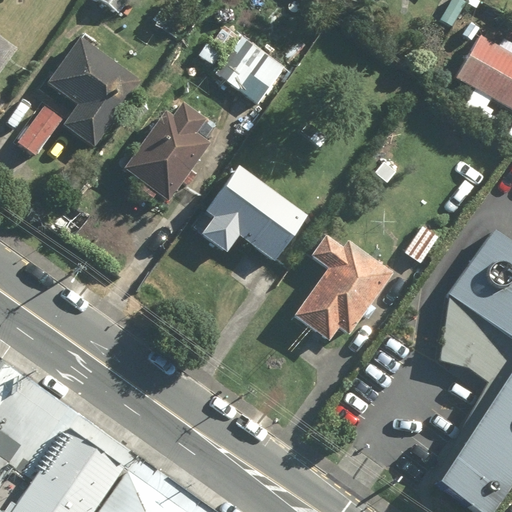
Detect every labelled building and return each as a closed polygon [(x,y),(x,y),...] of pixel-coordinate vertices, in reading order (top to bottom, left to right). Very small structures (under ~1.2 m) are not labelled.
[(119,0),(96,0),(110,11),(119,0)] [(196,5),(190,0),(171,0),(151,22),(167,37),(196,5)] [(471,1),(468,0),(442,0),(430,16),(450,30),(471,1)] [(291,26),(277,44),(299,60),(313,43),(291,26)] [(242,40),(224,27),(203,56),(221,69),(242,40)] [(511,45),(485,29),(457,77),(479,90),(470,105),(484,113),(492,99),(511,110),(511,45)] [(145,79),(84,34),(48,84),(79,106),(63,129),(93,150),(145,79)] [(0,72),(17,50),(0,36),(0,72)] [(251,42),(228,70),(270,103),(293,75),(251,42)] [(344,108),(320,89),(288,131),(313,150),(344,108)] [(210,140),(218,131),(180,99),(122,169),(165,205),(174,194),(193,210),(232,163),(212,147),(215,144),(210,140)] [(62,120),(45,107),(18,143),(36,156),(62,120)] [(259,123),(241,108),(219,134),(238,149),(259,123)] [(308,221),(240,165),(205,208),(217,218),(203,236),(226,255),(239,239),(272,265),(308,221)] [(442,240),(423,224),(401,250),(420,266),(442,240)] [(491,511),(511,482),(511,246),(490,231),(444,298),(453,304),(447,354),(471,360),(501,381),(432,484),(473,511),(491,511)] [(353,335),(394,272),(346,241),(342,248),(325,237),(310,260),(326,270),(293,320),(329,344),(340,327),(353,335)] [(92,511),(121,472),(0,386),(0,511),(92,511)] [(177,511),(121,472),(92,511),(177,511)]
